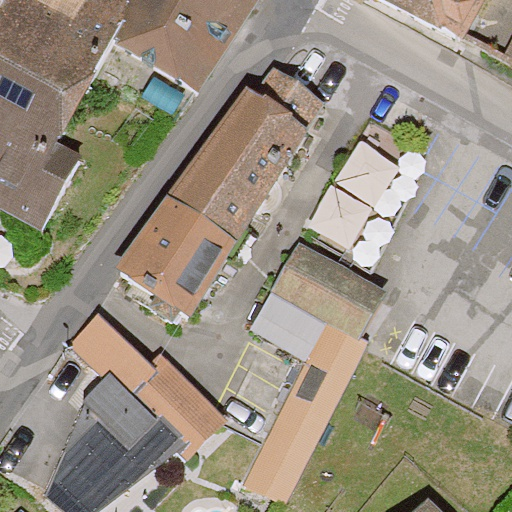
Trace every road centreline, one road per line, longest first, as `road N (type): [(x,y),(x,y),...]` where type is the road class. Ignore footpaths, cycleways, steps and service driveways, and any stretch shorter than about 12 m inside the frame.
road 1 (residential): [(290,0),(40,355)]
road 2 (residential): [(293,0),(511,114)]
